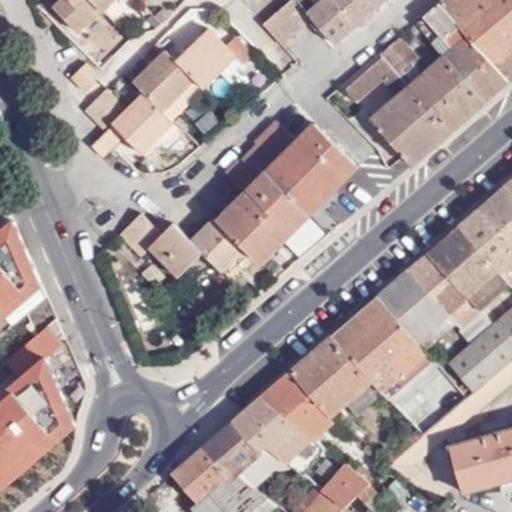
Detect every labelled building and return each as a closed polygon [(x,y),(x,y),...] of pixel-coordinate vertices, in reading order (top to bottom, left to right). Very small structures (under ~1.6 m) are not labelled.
[(102,7),(94,0),(62,0),(57,6),(79,29),(102,7)] [(94,0),(102,7),(104,9),(113,0),(94,0)] [(289,0),(263,22),(283,45),(313,19),(336,46),(389,0),(289,0)] [(511,0),(445,0),(442,3),(510,79),(511,77),(511,0)] [(164,3),(155,13),(163,21),(172,11),(164,3)] [(371,120),(411,163),(429,148),(458,123),(494,93),(510,79),(442,3),(411,28),(417,35),(423,30),(447,56),(431,69),(401,36),(373,60),(384,71),(393,64),(400,73),(408,82),(402,88),(405,92),(371,120)] [(226,45),(209,28),(176,60),(195,78),(205,88),(220,73),(236,57),(237,55),(226,45)] [(226,45),(237,55),(236,57),(243,64),(259,49),(250,39),(244,45),(235,36),(226,45)] [(166,50),(134,82),(145,93),(163,111),(195,78),(176,60),(166,50)] [(243,64),(236,57),(220,73),(230,84),(246,68),(243,64)] [(86,86),(100,73),(88,61),(75,75),(86,86)] [(383,77),(370,62),(343,84),(356,100),(383,77)] [(384,71),(392,79),(400,73),(393,64),(384,71)] [(84,88),(86,86),(75,75),(73,77),(84,88)] [(173,121),(174,122),(206,89),(205,88),(195,78),(163,111),(173,121)] [(117,86),(113,82),(108,89),(111,92),(117,86)] [(105,89),(84,109),(96,120),(116,100),(105,89)] [(129,109),(127,111),(107,130),(105,133),(93,145),(104,154),(112,147),(124,135),(143,152),(173,121),(163,111),(145,93),(129,109)] [(127,111),(116,100),(96,120),(107,130),(127,111)] [(259,145),(265,149),(255,158),(310,214),(358,165),(314,122),(295,139),(291,136),(278,122),(257,142),(259,145)] [(259,145),(250,154),(255,158),(265,149),(259,145)] [(255,158),(250,154),(241,162),(245,167),(255,158)] [(246,190),(219,216),(217,214),(215,216),(245,246),(254,254),(276,233),(284,240),(310,214),(255,158),(245,167),(241,162),(239,160),(226,172),(246,190)] [(511,194),(505,186),(478,209),(511,246),(511,194)] [(511,248),(511,246),(478,209),(460,225),(493,264),(511,248)] [(139,215),(134,220),(118,237),(131,247),(145,230),(150,224),(139,215)] [(192,240),(204,252),(221,270),(245,246),(215,216),(192,240)] [(150,224),(145,230),(131,247),(142,256),(150,247),(179,275),(204,252),(192,240),(173,222),(162,235),(150,224)] [(499,271),(493,264),(460,225),(448,235),(427,253),(478,312),(509,284),(499,271)] [(276,233),(254,254),(262,263),(284,240),(276,233)] [(511,260),(511,248),(493,264),(499,271),(511,260)] [(480,314),(478,312),(427,253),(379,294),(418,340),(449,313),(456,323),(462,330),(480,314)] [(0,278),(0,305),(13,295),(0,278)] [(426,350),(418,340),(379,294),(332,335),(368,377),(388,359),(402,376),(429,353),(426,350)] [(511,310),(494,326),(511,346),(511,310)] [(456,323),(449,313),(418,340),(426,350),(456,323)] [(480,314),(462,330),(473,344),(492,328),(480,314)] [(0,485),(90,419),(43,358),(65,342),(50,322),(2,358),(17,377),(0,389),(0,485)] [(473,344),(449,365),(466,384),(474,392),(511,360),(511,346),(494,326),(492,328),(473,344)] [(216,341),(210,335),(199,344),(204,350),(216,341)] [(368,377),(332,335),(291,370),(329,417),(345,403),(372,381),(368,377)] [(402,376),(388,359),(368,377),(372,381),(383,393),(389,399),(435,360),(429,353),(402,376)] [(511,360),(474,392),(467,398),(424,435),(389,464),(436,500),(444,490),(411,464),(511,378),(511,360)] [(313,438),(334,421),(329,417),(291,370),(260,397),(310,436),(313,438)] [(357,417),(383,393),(372,381),(345,403),(357,417)] [(466,384),(460,390),(467,398),(474,392),(466,384)] [(310,436),(260,397),(233,420),(260,453),(268,446),(286,460),(310,436)] [(260,453),(233,420),(204,446),(238,474),(254,458),(268,472),(276,481),(292,466),(286,460),(268,446),(260,453)] [(416,428),(381,458),(389,464),(424,435),(416,428)] [(511,430),(452,447),(463,492),(499,482),(498,477),(511,474),(511,478),(511,477),(511,430)] [(303,475),(326,448),(313,438),(310,436),(286,460),(292,466),(303,475)] [(238,474),(204,446),(170,475),(194,499),(188,506),(193,511),(224,511),(237,499),(250,511),(267,498),(254,487),(238,474)] [(254,487),(268,472),(254,458),(238,474),(254,487)] [(343,508),(346,504),(355,496),(370,482),(354,470),(346,464),(321,490),(343,508)] [(377,476),(360,464),(354,470),(370,482),(377,476)] [(389,488),(401,499),(409,491),(397,479),(389,488)] [(371,511),(383,511),(390,507),(370,482),(355,496),(371,511)] [(321,490),(318,487),(294,511),(338,511),(343,508),(321,490)] [(270,511),(284,511),(272,502),(266,509),(270,511)]
